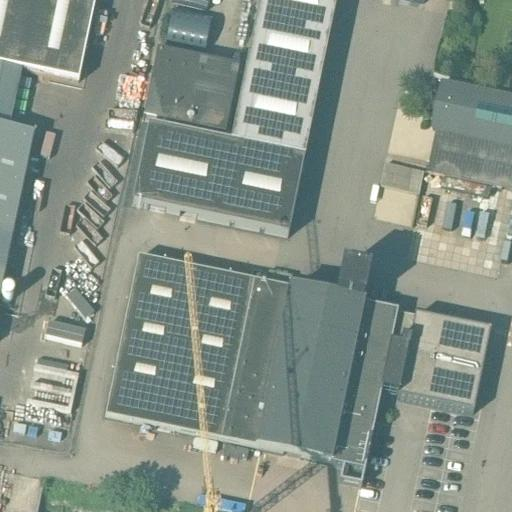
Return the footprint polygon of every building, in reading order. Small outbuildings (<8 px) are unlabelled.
[(0,0),(0,67),(21,72),(78,84),(95,0),(0,0)] [(303,166),(336,0),(258,0),(228,150),(303,166)] [(222,137),(236,69),(155,52),(141,120),(222,137)] [(0,67),(0,134),(32,141),(32,137),(9,132),(21,72),(0,67)] [(511,99),(441,85),(432,133),(436,133),(427,175),(511,192),(511,219),(511,220),(511,219),(511,99)] [(144,132),(127,209),(287,243),(303,166),(228,150),(144,132)] [(0,134),(0,291),(32,141),(0,134)] [(415,173),(386,166),(381,189),(410,196),(415,173)] [(360,490),(380,397),(380,395),(397,398),(396,400),(396,401),(472,417),(489,335),(413,319),(413,320),(396,317),(397,315),(362,307),(368,277),(340,271),(334,303),(255,286),(137,262),(105,420),(222,444),(330,468),(342,470),(339,485),(338,486),(360,490)]
